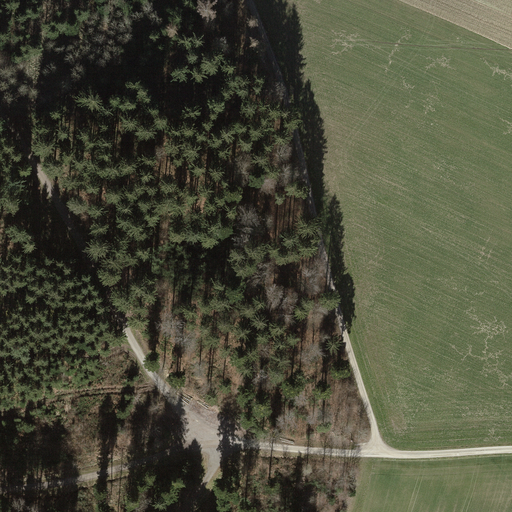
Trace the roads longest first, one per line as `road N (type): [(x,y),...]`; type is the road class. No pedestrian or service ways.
road 1 (track): [(249,0),(284,90),(376,453)]
road 2 (track): [(223,441),(169,394),(141,356),(57,199),(0,116)]
road 3 (track): [(511,450),(376,453),(223,441)]
road 4 (track): [(0,490),(66,482),(223,441)]
